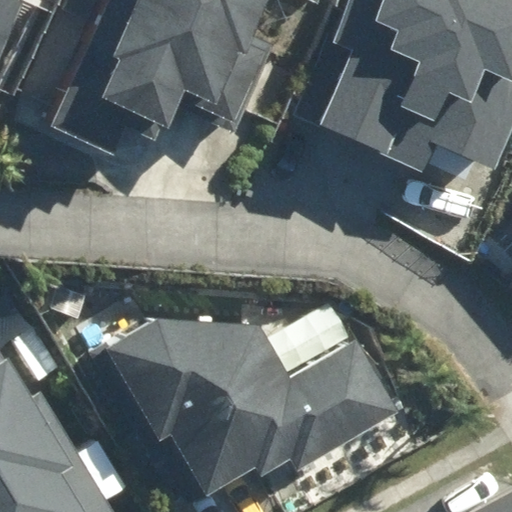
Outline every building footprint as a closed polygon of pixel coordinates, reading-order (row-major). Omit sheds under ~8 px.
[(0,0),(0,49),(21,0),(0,0)] [(260,0),(126,0),(105,51),(113,55),(94,98),(165,128),(176,100),(236,125),(267,52),(242,41),(260,0)] [(511,114),(511,1),(508,0),(340,0),(328,39),(343,44),(316,127),(380,149),(394,108),(430,120),(423,142),(495,166),(511,114)] [(252,465),(265,488),(398,417),(357,341),(288,378),(261,327),(148,316),(98,345),(146,434),(160,427),(197,495),(252,465)] [(0,511),(102,511),(95,498),(84,505),(34,414),(44,409),(34,391),(25,396),(0,351),(0,511)]
